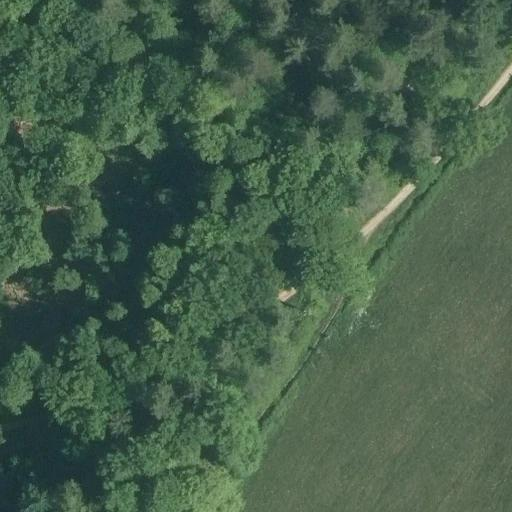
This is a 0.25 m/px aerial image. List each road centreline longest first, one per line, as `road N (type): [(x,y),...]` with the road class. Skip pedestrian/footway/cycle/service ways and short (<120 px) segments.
road 1 (track): [(0,418),(151,356),(364,227)]
road 2 (track): [(364,227),(511,73)]
